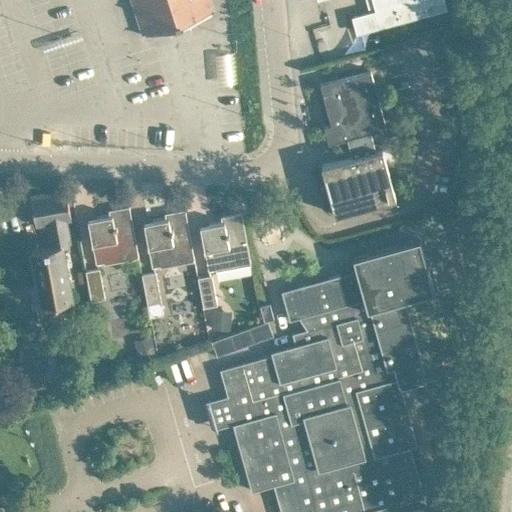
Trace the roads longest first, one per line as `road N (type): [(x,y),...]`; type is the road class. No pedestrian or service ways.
road 1 (residential): [(417,59),(433,199),(326,230),(281,147)]
road 2 (residential): [(0,151),(256,164),(281,147)]
road 3 (unknown): [(191,471),(173,412),(79,431),(68,448),(79,501)]
road 4 (residential): [(281,147),(289,125),(279,0)]
